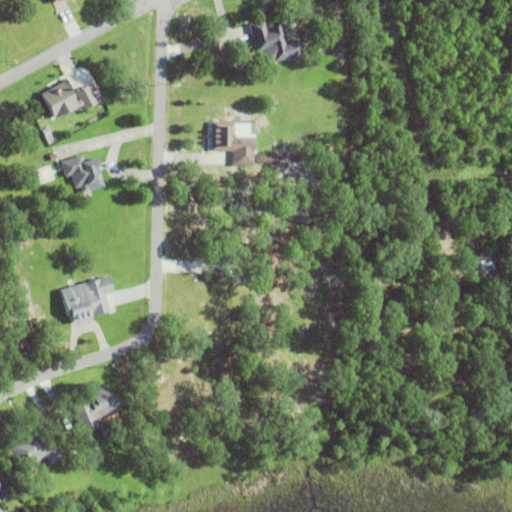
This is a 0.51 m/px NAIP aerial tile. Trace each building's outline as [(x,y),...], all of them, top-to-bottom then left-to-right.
[(280,25),(286,44),(298,40),(303,58),(291,61),(290,58),(266,65),(262,51),(256,53),(248,24),(264,19),(267,28),(280,25)] [(79,101),(74,93),(87,86),(97,103),(84,111),(82,106),(67,115),(66,112),(54,119),(40,95),(63,82),(75,103),(79,101)] [(42,130),(39,125),(38,126),(34,119),(36,118),(34,115),(38,113),(46,128),(42,130)] [(100,119),(101,124),(96,125),(96,127),(89,129),(88,127),(83,129),(82,124),(84,123),(84,120),(94,118),(94,120),(100,119)] [(45,130),(60,122),(62,127),(47,134),(45,130)] [(232,166),(232,152),(210,151),(211,122),(225,123),(225,127),(253,127),(253,167),(232,166)] [(255,163),(255,154),(271,154),(271,163),(255,163)] [(95,158),(98,168),(96,168),(99,177),(101,177),(104,187),(82,194),(80,188),(74,189),(70,176),(65,178),(60,162),(82,155),(84,162),(95,158)] [(67,309),(65,310),(60,291),(106,277),(111,293),(102,296),(107,312),(90,317),(91,319),(72,325),(67,309)] [(111,389),(119,409),(115,410),(116,414),(95,422),(98,429),(83,435),(72,407),(87,401),(87,399),(92,397),(91,394),(105,388),(106,391),(111,389)] [(55,444),(62,460),(49,465),(46,459),(16,472),(5,444),(36,431),(44,449),(55,444)] [(0,504),(0,480),(10,499),(0,504)]
